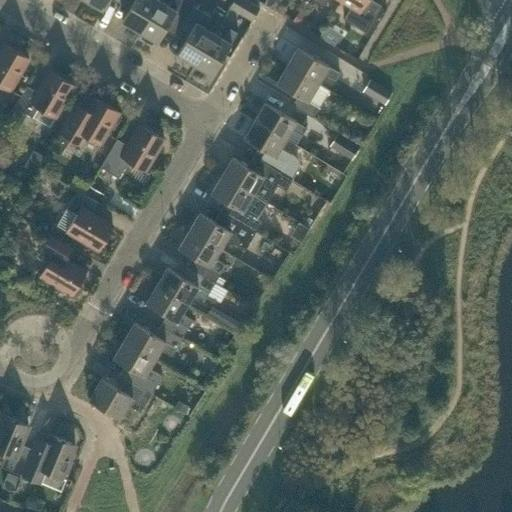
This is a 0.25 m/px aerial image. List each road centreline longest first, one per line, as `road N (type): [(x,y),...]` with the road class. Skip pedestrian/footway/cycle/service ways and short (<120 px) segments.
road 1 (tertiary): [(222,511),(451,119)]
road 2 (residential): [(207,121),(62,394),(0,375)]
road 3 (residential): [(207,121),(2,0)]
road 4 (tertiary): [(511,12),(478,52),(451,119)]
